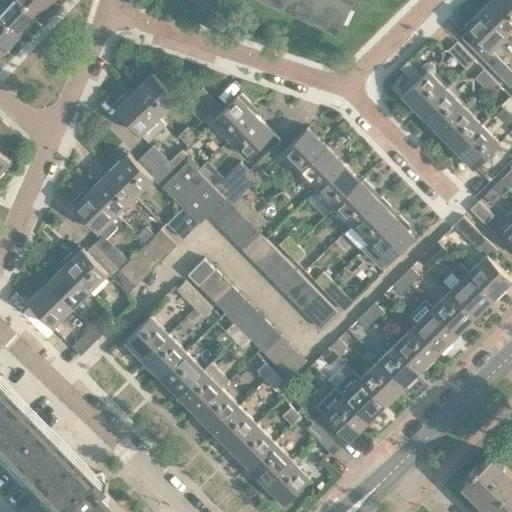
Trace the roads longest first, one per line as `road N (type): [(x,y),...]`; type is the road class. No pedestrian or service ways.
road 1 (residential): [(55,384),(203,240),(308,339),(327,331),(455,206),(348,86)]
road 2 (residential): [(348,86),(106,13)]
road 3 (residential): [(55,384),(189,511)]
road 4 (secondary): [(400,465),(510,356)]
road 5 (residential): [(55,139),(0,266)]
road 6 (residential): [(106,13),(55,139)]
road 7 (residential): [(348,86),(437,0)]
